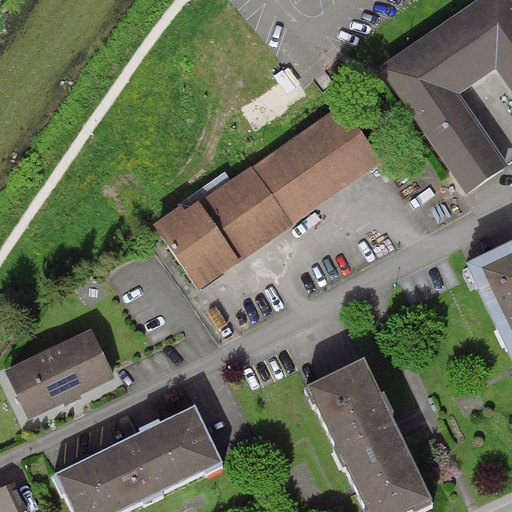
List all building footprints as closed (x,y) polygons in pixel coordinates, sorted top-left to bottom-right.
[(511,0),(476,0),(377,68),(465,195),(510,164),(461,93),(496,69),(511,91),(511,0)] [(344,104),(253,166),(294,225),(384,161),(344,104)] [(180,206),(153,226),(199,291),(294,225),(253,166),(232,181),(225,172),(179,204),(180,206)] [(511,238),(465,262),(511,359),(511,238)] [(91,329),(4,370),(28,420),(115,379),(91,329)] [(365,357),(307,384),(367,511),(405,511),(432,499),(365,357)] [(195,405),(55,474),(73,511),(119,511),(223,461),(195,405)] [(14,482),(0,488),(0,511),(22,511),(28,509),(14,482)]
